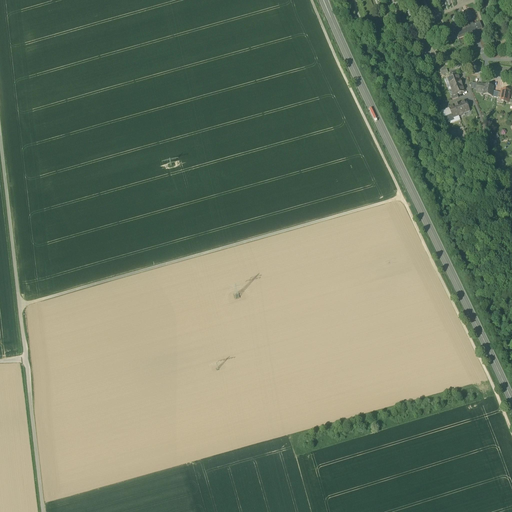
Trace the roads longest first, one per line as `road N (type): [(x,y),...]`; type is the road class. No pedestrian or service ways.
road 1 (track): [(20,304),(401,198),(310,0)]
road 2 (secondary): [(511,401),(323,0)]
road 3 (track): [(0,131),(43,511)]
road 4 (track): [(401,198),(511,435)]
